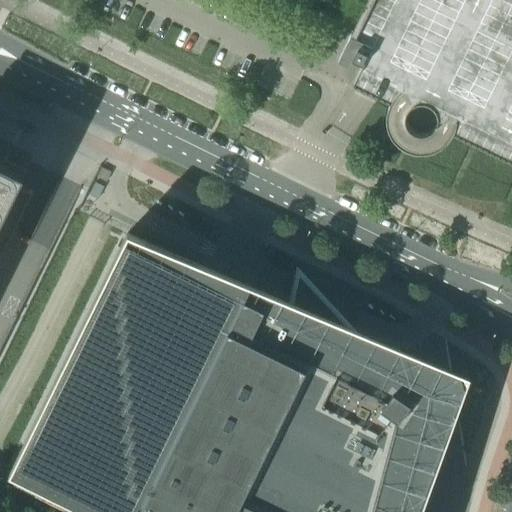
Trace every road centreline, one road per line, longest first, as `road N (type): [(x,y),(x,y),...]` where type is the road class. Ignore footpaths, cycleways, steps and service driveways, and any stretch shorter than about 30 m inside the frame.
road 1 (tertiary): [(511,313),(0,52)]
road 2 (unknown): [(109,212),(0,417)]
